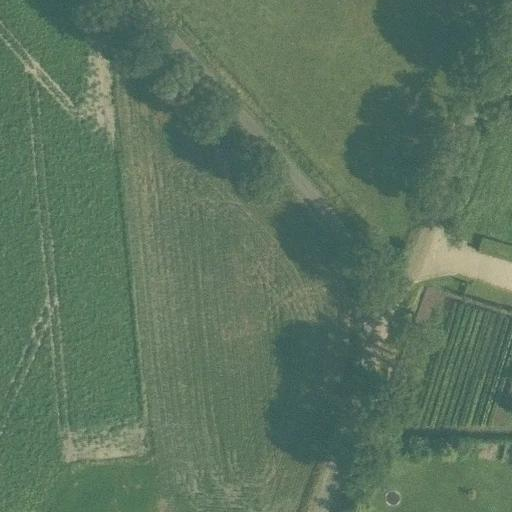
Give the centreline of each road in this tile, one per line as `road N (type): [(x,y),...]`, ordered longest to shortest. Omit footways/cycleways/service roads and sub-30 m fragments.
road 1 (unclassified): [(384,312),(287,163),(139,0)]
road 2 (unclassified): [(384,312),(412,264),(511,3)]
road 3 (unclassified): [(317,511),(384,312)]
